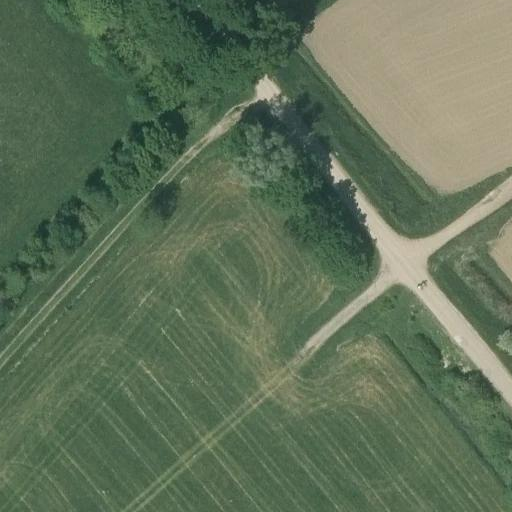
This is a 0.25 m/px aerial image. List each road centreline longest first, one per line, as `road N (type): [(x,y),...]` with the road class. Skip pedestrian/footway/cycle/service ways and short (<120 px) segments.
road 1 (unclassified): [(511,392),(201,0)]
road 2 (track): [(0,364),(197,145),(270,90)]
road 3 (track): [(511,183),(404,261),(312,344)]
